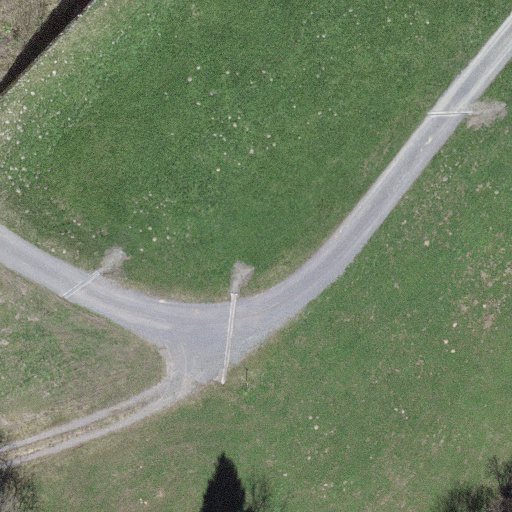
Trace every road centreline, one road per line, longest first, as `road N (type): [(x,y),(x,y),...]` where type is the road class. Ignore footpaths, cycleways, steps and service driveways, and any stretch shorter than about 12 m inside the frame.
road 1 (track): [(511,43),(357,245),(231,351),(0,238)]
road 2 (track): [(0,465),(111,436),(231,351)]
